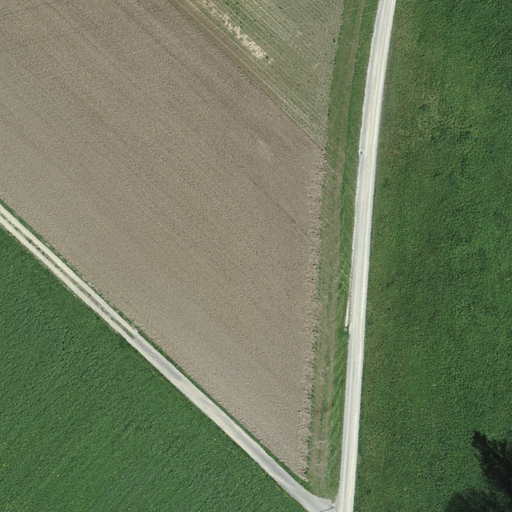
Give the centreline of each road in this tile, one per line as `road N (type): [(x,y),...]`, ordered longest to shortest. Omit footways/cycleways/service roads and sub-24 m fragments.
road 1 (track): [(387,0),(362,203),(344,511)]
road 2 (track): [(0,212),(303,497),(330,511)]
